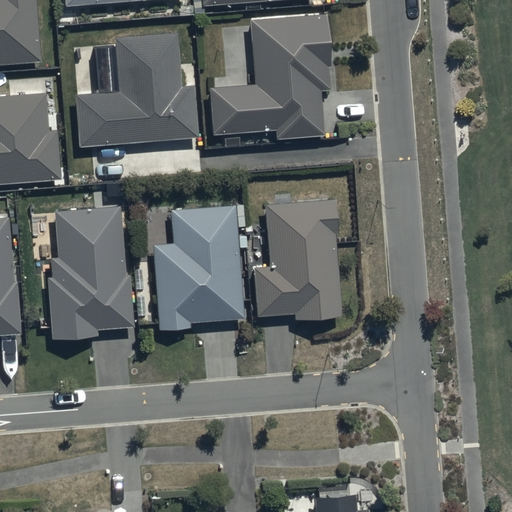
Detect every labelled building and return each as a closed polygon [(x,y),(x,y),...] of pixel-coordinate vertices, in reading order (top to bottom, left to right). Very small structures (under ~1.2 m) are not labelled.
[(0,0),(0,65),(39,62),(33,0),(0,0)] [(325,16),(248,22),(253,85),(208,89),(211,136),(274,131),(274,141),(323,138),(319,92),(328,92),(327,70),(329,69),(325,16)] [(175,34),(113,39),(116,94),(74,96),(78,146),(196,138),(192,86),(179,87),(175,34)] [(0,185),(59,181),(55,130),(45,131),(43,96),(0,98),(0,185)] [(237,203),(169,209),(172,243),(151,245),(159,331),(191,329),(190,323),(246,318),(237,203)] [(333,203),(263,208),(267,268),(252,269),(255,318),(293,315),(293,322),(340,319),(333,203)] [(119,208),(52,213),(56,258),(49,258),(51,279),(47,279),(51,340),(97,337),(97,330),(132,328),(129,275),(124,276),(119,208)] [(7,221),(0,221),(0,341),(21,340),(18,283),(10,284),(7,221)] [(354,511),(353,496),(312,498),(313,511),(367,511),(354,511)]
